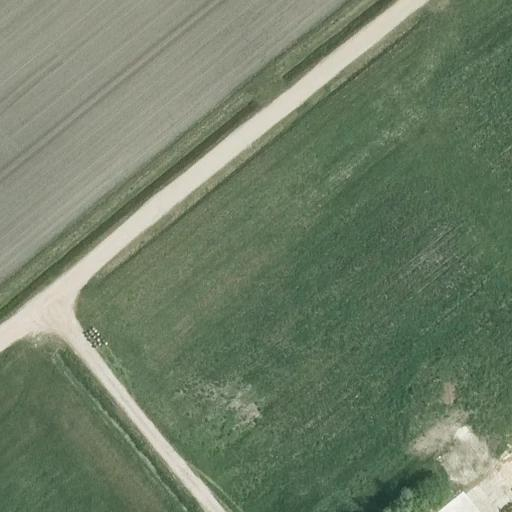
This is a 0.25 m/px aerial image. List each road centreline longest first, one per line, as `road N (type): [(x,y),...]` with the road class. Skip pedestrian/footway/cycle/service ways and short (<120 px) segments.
road 1 (track): [(0,341),(418,0)]
road 2 (track): [(221,511),(46,304)]
